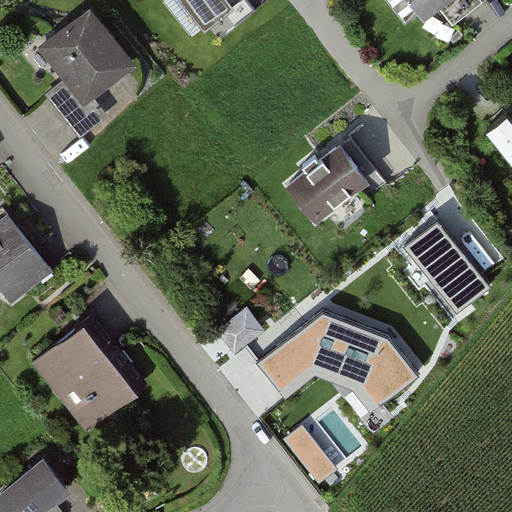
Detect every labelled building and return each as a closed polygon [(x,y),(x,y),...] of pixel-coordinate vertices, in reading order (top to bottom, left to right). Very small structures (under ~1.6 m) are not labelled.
[(392,0),(406,19),(416,12),(407,0),(392,0)] [(410,0),(427,20),(452,0),(410,0)] [(135,59),(91,4),(39,45),(83,101),(135,59)] [(511,114),(510,112),(487,130),(511,160),(511,114)] [(340,144),(282,184),(310,224),(368,184),(340,144)] [(57,273),(7,210),(0,215),(0,291),(13,308),(57,273)] [(247,305),(215,329),(233,353),(265,329),(247,305)] [(143,383),(90,316),(35,360),(61,393),(78,379),(106,413),(143,383)] [(389,349),(317,323),(305,368),(362,388),(358,397),(380,410),(425,373),(398,344),(389,349)] [(46,459),(0,496),(0,506),(4,511),(46,511),(42,507),(68,486),(46,459)]
